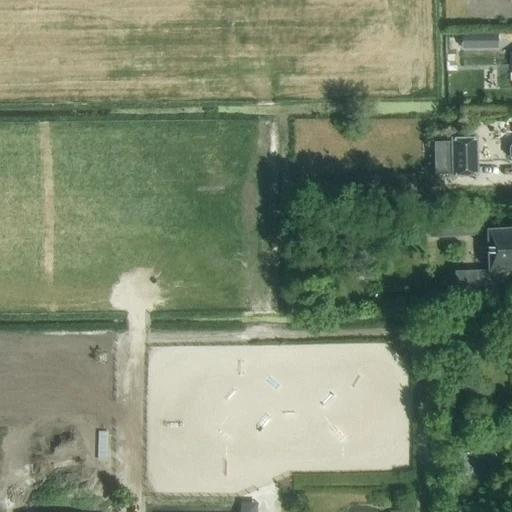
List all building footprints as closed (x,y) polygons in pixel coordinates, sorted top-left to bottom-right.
[(485,34),(485,50),(499,50),(498,34),(485,34)] [(478,176),(478,137),(451,138),(451,177),(478,176)] [(482,221),(434,223),(434,239),(482,237),(482,221)] [(511,230),(488,232),(490,272),(511,270),(511,230)] [(60,364),(59,412),(114,412),(114,365),(60,364)] [(463,468),(498,470),(499,447),(464,446),(463,468)] [(461,492),(471,480),(462,472),(452,484),(461,492)]
